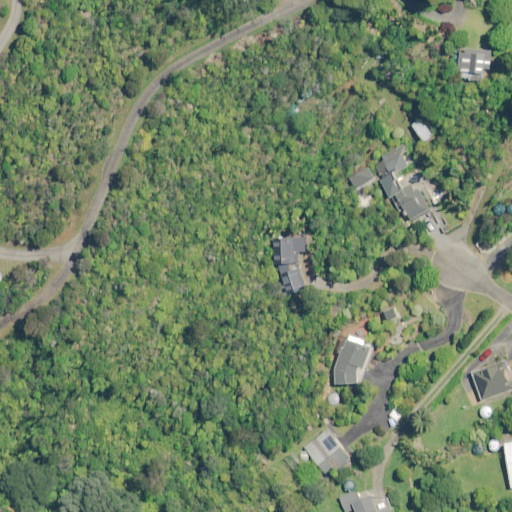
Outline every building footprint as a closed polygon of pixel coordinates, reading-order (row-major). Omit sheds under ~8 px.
[(498,52),(461,47),(459,63),(480,65),(479,69),(495,71),(498,52)] [(404,156),(410,153),(405,145),(396,151),(397,154),(376,166),(381,175),(379,176),(392,199),(395,198),(405,214),(409,211),(416,221),(432,211),(418,188),(412,191),(401,173),(411,167),(404,156)] [(376,180),(370,169),(349,180),(355,191),(376,180)] [(310,253),(309,238),(275,240),(276,265),(280,265),(285,282),(279,283),(282,298),(309,291),(302,265),(302,264),(302,253),(310,253)] [(336,386),(364,385),(370,369),(368,369),(374,349),(349,340),(337,376),(339,377),(336,386)] [(511,363),(476,375),(485,402),(511,392),(511,363)] [(347,463),(352,459),(330,431),(302,452),(327,484),(350,466),(347,463)] [(360,503),(357,493),(342,498),(346,511),(352,511),(358,510),(358,511),(395,511),(395,510),(388,511),(379,511),(375,498),(360,503)]
